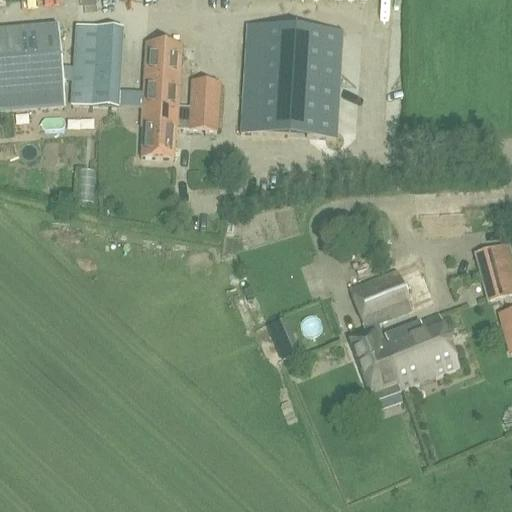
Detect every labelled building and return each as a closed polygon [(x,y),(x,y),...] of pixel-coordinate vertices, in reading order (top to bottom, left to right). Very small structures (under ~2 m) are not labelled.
[(214,0),(215,12),(227,12),(226,0),(214,0)] [(231,0),(231,8),(254,8),(254,0),(231,0)] [(0,31),(0,116),(64,111),(58,27),(0,31)] [(248,30),(241,138),(337,143),(343,35),(248,30)] [(119,113),(122,33),(77,31),(74,111),(119,113)] [(144,132),(142,163),(174,165),(176,134),(218,137),(220,87),(192,85),(191,112),(179,112),(182,49),(146,47),(142,132),(144,132)] [(477,257),(495,320),(499,319),(504,337),(506,336),(511,355),(511,354),(511,275),(505,251),(477,257)] [(349,294),(366,337),(379,332),(377,329),(435,306),(419,267),(349,294)] [(382,341),(379,332),(366,337),(350,344),(375,407),(401,397),(400,394),(460,370),(440,318),(382,341)]
